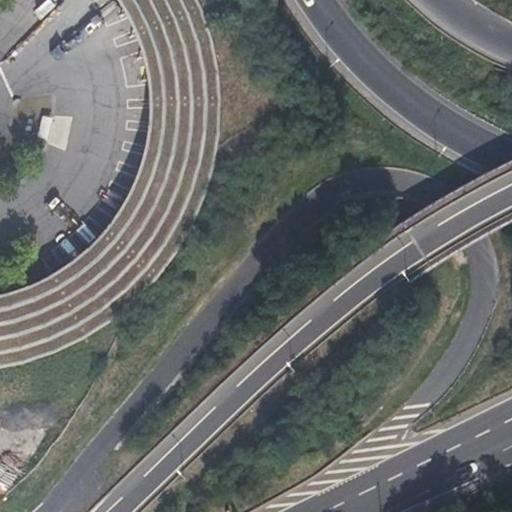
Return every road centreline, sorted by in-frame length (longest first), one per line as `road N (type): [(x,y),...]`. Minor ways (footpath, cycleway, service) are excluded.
road 1 (trunk): [(511,196),(361,289),(118,511)]
road 2 (motorway): [(322,0),(396,93),(511,172)]
road 3 (trunk): [(318,511),(469,433)]
road 4 (motorway): [(378,511),(511,459)]
